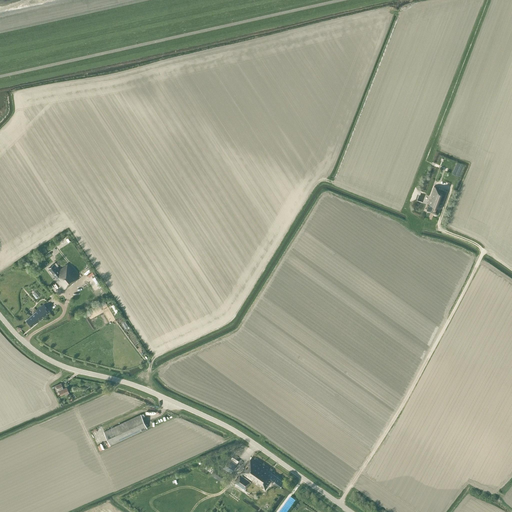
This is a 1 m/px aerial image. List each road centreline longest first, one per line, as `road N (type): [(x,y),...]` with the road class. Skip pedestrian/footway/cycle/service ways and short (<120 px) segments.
road 1 (tertiary): [(350,511),(221,424),(40,355),(0,315)]
road 2 (track): [(0,31),(141,0)]
